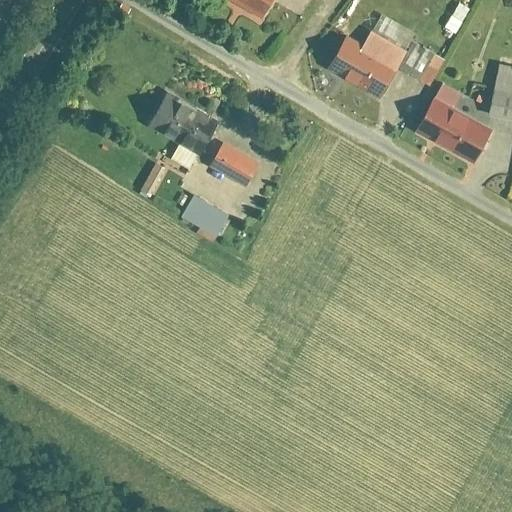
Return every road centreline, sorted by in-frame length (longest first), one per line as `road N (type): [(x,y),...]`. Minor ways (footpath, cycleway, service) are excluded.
road 1 (residential): [(139,0),(511,223)]
road 2 (tertiary): [(0,112),(69,0)]
